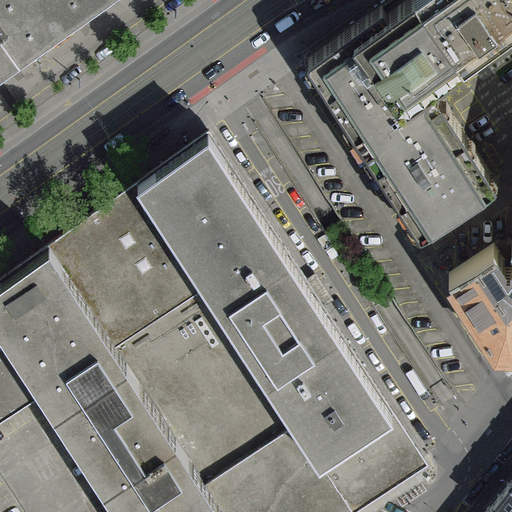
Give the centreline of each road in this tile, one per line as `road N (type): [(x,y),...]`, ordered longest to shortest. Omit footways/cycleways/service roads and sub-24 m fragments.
road 1 (residential): [(202,83),(463,472)]
road 2 (secondary): [(234,0),(0,167)]
road 3 (secondary): [(0,227),(202,83)]
road 4 (secondary): [(202,83),(323,0)]
